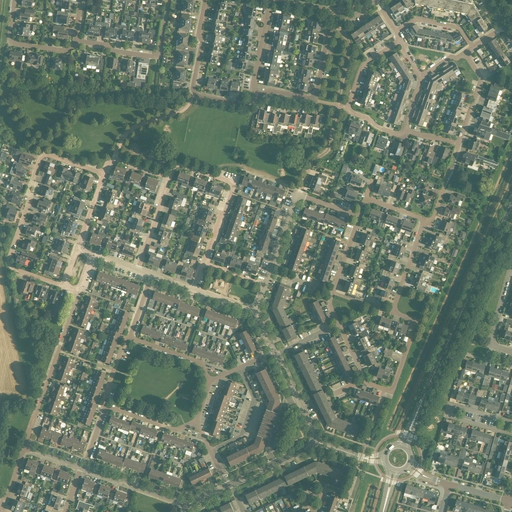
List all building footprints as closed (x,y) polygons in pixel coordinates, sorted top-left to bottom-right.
[(68,2),(68,0),(57,0),(56,5),(62,6),(62,9),(72,10),(73,3),(68,2)] [(217,9),(216,9),(216,12),(225,14),(225,13),(222,13),(222,10),(226,11),(227,4),(230,5),(231,1),(226,0),(220,0),(220,2),(219,2),(217,9)] [(402,0),(405,5),(408,9),(415,4),(432,7),(431,13),(434,14),(436,14),(435,14),(443,16),(443,15),(445,16),(448,17),(449,11),(466,14),(471,21),(471,22),(475,19),(479,16),(472,5),(451,1),(447,0),(402,0)] [(409,11),(408,9),(405,5),(403,6),(400,2),(395,5),(400,13),(405,10),(406,12),(409,11)] [(245,18),(254,20),(255,20),(256,17),(255,17),(256,9),(255,9),(256,6),(247,4),(245,13),(246,13),(245,18)] [(192,12),(193,12),(194,8),(193,8),(193,7),(184,5),(183,11),(181,11),(181,14),(188,15),(188,12),(192,13),(192,12)] [(397,18),(396,16),(400,13),(395,5),(390,8),(393,13),(390,14),(394,20),(397,18)] [(20,20),(29,21),(30,17),(34,17),(35,11),(28,10),(28,14),(21,13),(20,16),(19,17),(19,18),(20,19),(20,20)] [(60,24),(69,25),(71,18),(68,17),(69,14),(64,13),(64,12),(58,11),(57,17),(60,18),(60,24)] [(219,20),(223,21),(225,14),(216,12),(214,19),(213,19),(213,22),(219,23),(219,20)] [(287,20),(290,20),(291,14),(285,13),(284,16),(282,16),(278,15),(277,21),(287,23),(287,20)] [(190,23),(192,23),(192,19),(191,19),(191,18),(188,18),(188,15),(181,14),(180,17),(182,17),(181,23),(190,24),(190,23)] [(379,16),(374,19),(380,27),(385,24),(379,16)] [(252,30),(253,30),(254,27),(253,26),(254,20),(245,18),(242,17),(242,20),(245,21),(244,25),(248,26),(247,29),(252,30)] [(471,25),(473,24),(476,28),(484,23),(481,18),(477,21),(475,19),(471,22),(471,21),(469,23),(471,25)] [(318,30),(320,30),(321,27),(320,27),(321,23),(316,22),(317,20),(313,19),(313,21),(312,21),(311,26),(309,25),(308,31),(317,33),(318,30)] [(370,22),(375,30),(377,28),(378,30),(380,30),(381,29),(380,27),(374,19),(370,22)] [(87,20),(86,27),(89,27),(88,35),(89,36),(90,36),(91,36),(91,35),(94,36),(95,26),(93,26),(92,21),(87,20)] [(288,33),(287,33),(288,27),(286,27),(287,23),(277,21),(276,27),(282,28),(281,31),(288,33)] [(96,36),(97,37),(98,37),(99,37),(100,29),(103,29),(104,23),(96,22),(95,26),(94,36),(96,36)] [(222,26),(218,26),(219,23),(213,22),(212,25),(213,25),(212,32),(213,32),(219,33),(223,34),(224,31),(221,30),(222,26)] [(365,25),(370,33),(375,30),(370,22),(365,25)] [(106,38),(107,39),(108,38),(110,38),(112,29),(109,28),(109,24),(104,23),(103,29),(106,30),(105,37),(106,38)] [(113,39),(114,40),(115,40),(116,39),(117,31),(120,32),(121,23),(120,23),(120,25),(116,25),(114,29),(112,29),(110,38),(113,39)] [(122,40),(122,41),(124,41),(125,40),(127,41),(129,31),(126,31),(126,26),(122,25),(122,23),(121,23),(120,32),(123,32),(122,40)] [(190,29),(191,29),(191,26),(190,25),(190,24),(181,23),(180,28),(179,28),(178,31),(185,32),(186,29),(189,30),(190,29)] [(487,28),(484,23),(476,28),(479,33),(477,34),(479,37),(487,32),(486,29),(487,28)] [(22,35),(22,36),(30,37),(31,31),(35,31),(36,25),(23,24),(22,27),(20,27),(20,30),(18,29),(18,34),(22,35)] [(418,36),(419,29),(416,24),(409,29),(408,28),(405,30),(407,33),(409,33),(412,37),(414,35),(415,36),(418,36)] [(360,28),(365,36),(370,33),(365,25),(360,28)] [(58,37),(67,39),(68,32),(61,31),(62,28),(54,26),(53,33),(58,34),(58,37)] [(130,41),(131,42),(132,42),(133,41),(134,34),(137,34),(138,28),(133,27),(131,31),(129,31),(127,41),(130,41)] [(139,42),(139,43),(141,43),(142,43),(144,43),(145,33),(143,33),(143,28),(138,28),(137,34),(140,34),(138,42),(139,42)] [(251,40),(252,37),(251,36),(252,30),(247,29),(243,28),(242,35),(246,36),(245,38),(245,39),(251,40)] [(355,31),(361,39),(365,36),(360,28),(355,31)] [(148,34),(145,33),(144,43),(147,43),(147,44),(149,45),(150,44),(151,36),(154,36),(156,36),(157,30),(155,30),(150,29),(148,34)] [(188,40),(189,40),(190,37),(188,37),(189,36),(185,35),(185,32),(178,31),(177,31),(177,34),(179,35),(179,40),(188,41),(188,40)] [(280,34),(274,33),(273,39),(283,41),(284,35),(287,36),(288,33),(281,31),(280,34)] [(319,39),(319,36),(317,36),(317,33),(308,31),(307,36),(309,36),(308,41),(317,43),(317,39),(319,39)] [(361,39),(355,31),(351,35),(356,43),(361,39)] [(213,35),(211,42),(220,44),(222,37),(218,36),(219,33),(213,32),(212,32),(212,35),(213,35)] [(453,36),(451,43),(454,44),(459,40),(460,42),(463,40),(458,33),(456,35),(455,34),(453,36)] [(252,47),(251,47),(252,40),(251,40),(245,39),(245,38),(240,37),(240,41),(243,41),(242,45),(245,46),(245,49),(251,50),(252,47)] [(278,47),(277,50),(281,50),(283,51),(285,45),(282,45),(283,41),(273,39),(272,45),(278,47)] [(490,49),(498,44),(495,39),(487,44),(490,49)] [(178,46),(176,45),(176,49),(183,50),(183,47),(187,47),(187,46),(188,46),(189,43),(188,43),(188,41),(179,40),(178,46)] [(220,47),(216,46),(217,43),(220,44),(211,42),(210,45),(211,45),(209,52),(218,54),(220,47)] [(498,44),(490,49),(493,54),(501,48),(498,44)] [(316,51),(315,51),(316,47),(307,45),(306,50),(304,49),(303,55),(313,57),(313,53),(316,54),(316,51)] [(501,48),(493,54),(496,59),(504,53),(501,48)] [(188,58),(189,58),(190,54),(188,54),(188,53),(182,52),(183,50),(176,49),(175,52),(179,52),(178,58),(188,59),(188,58)] [(249,53),(250,53),(251,50),(245,49),(244,52),(241,51),(240,55),(236,54),(236,57),(238,58),(248,60),(249,53)] [(275,49),(275,52),(269,51),(268,57),(277,59),(281,60),(282,56),(280,56),(281,54),(283,54),(286,54),(287,52),(283,51),(281,50),(277,50),(275,49)] [(20,61),(22,53),(16,52),(16,53),(10,52),(9,60),(20,61)] [(215,53),(218,54),(209,52),(208,55),(209,55),(207,62),(216,64),(218,57),(214,56),(215,53)] [(390,67),(400,61),(398,58),(399,57),(396,53),(389,58),(392,62),(388,64),(390,67)] [(504,53),(496,59),(499,63),(507,58),(504,53)] [(43,56),(35,55),(35,56),(28,55),(27,63),(34,64),(33,64),(41,66),(43,56)] [(87,57),(82,56),(81,64),(84,65),(83,68),(85,68),(86,68),(86,67),(87,67),(87,66),(87,65),(92,66),(93,56),(87,55),(87,57)] [(314,63),(314,60),(312,60),(313,57),(303,55),(302,60),(304,60),(303,65),(312,67),(313,63),(314,63)] [(100,70),(103,70),(103,66),(100,66),(101,59),(99,59),(99,57),(93,56),(92,66),(97,66),(96,68),(97,68),(97,69),(98,70),(100,70)] [(280,63),(277,63),(277,59),(268,57),(266,63),(272,64),(272,67),(279,69),(280,63)] [(58,58),(56,58),(55,58),(52,58),(51,65),(55,70),(56,70),(57,70),(61,70),(62,63),(59,59),(58,58)] [(111,58),(109,68),(116,69),(115,72),(119,73),(120,65),(117,65),(118,59),(111,58)] [(188,64),(189,60),(187,60),(188,59),(178,58),(178,63),(176,63),(176,66),(183,67),(183,64),(187,65),(187,64),(188,64)] [(236,68),(245,70),(247,63),(248,60),(238,58),(236,68)] [(507,58),(499,63),(503,68),(511,63),(507,58)] [(124,60),(123,71),(130,72),(129,75),(134,76),(135,68),(132,67),(132,62),(124,60)] [(400,61),(390,67),(392,70),(396,68),(398,72),(406,67),(403,62),(402,63),(400,61)] [(146,76),(148,65),(147,65),(147,64),(140,63),(139,66),(138,66),(137,78),(141,79),(142,75),(146,76)] [(448,69),(454,79),(457,77),(455,73),(458,71),(459,72),(460,74),(461,73),(459,70),(454,63),(449,66),(450,67),(448,69)] [(175,69),(177,69),(176,75),(185,76),(185,75),(187,75),(187,72),(186,72),(186,71),(182,70),(183,67),(176,66),(175,69)] [(275,74),(278,74),(279,69),(272,67),(271,70),(265,69),(264,75),(274,77),(275,74)] [(406,67),(398,72),(401,76),(397,78),(399,81),(414,79),(410,74),(409,74),(407,72),(409,71),(406,67)] [(311,75),(310,75),(311,71),(302,69),(301,74),(299,73),(298,79),(308,81),(308,77),(311,78),(311,75)] [(440,72),(445,80),(449,77),(451,81),(454,79),(448,69),(445,71),(444,69),(440,72)] [(368,75),(369,75),(367,79),(376,82),(377,77),(379,78),(380,74),(369,71),(368,75)] [(429,79),(443,90),(443,89),(443,88),(443,87),(442,87),(443,86),(441,83),(445,80),(440,72),(439,73),(439,72),(438,72),(437,73),(437,74),(435,75),(436,77),(434,78),(433,77),(429,79)] [(174,80),(173,84),(180,85),(181,82),(184,82),(184,81),(186,81),(186,78),(185,78),(185,76),(176,75),(175,81),(174,80)] [(268,86),(274,87),(275,81),(273,81),(274,77),(264,75),(263,81),(269,82),(268,86)] [(214,88),(214,89),(217,90),(219,79),(219,78),(216,78),(216,79),(209,78),(207,87),(214,88)] [(220,90),(220,89),(227,91),(228,85),(229,82),(229,79),(227,78),(226,78),(225,79),(225,81),(222,80),(221,84),(220,84),(221,79),(219,79),(217,90),(220,90)] [(309,87),(310,84),(307,83),(308,81),(298,79),(297,84),(299,84),(298,89),(307,90),(308,87),(309,87)] [(365,87),(376,91),(379,83),(376,82),(367,79),(366,83),(365,83),(363,87),(365,87)] [(414,79),(399,81),(398,84),(402,86),(401,89),(399,89),(399,90),(401,90),(409,93),(411,88),(409,88),(410,85),(412,85),(414,79)] [(425,92),(434,95),(435,90),(439,91),(440,90),(441,91),(442,90),(443,90),(429,79),(428,84),(429,84),(428,87),(427,87),(426,89),(425,89),(424,90),(425,91),(425,92)] [(237,92),(239,83),(240,81),(236,80),(236,82),(232,81),(231,85),(228,85),(227,91),(230,91),(230,90),(237,92)] [(495,82),(493,87),(491,86),(489,92),(498,95),(499,90),(501,91),(502,90),(504,85),(495,82)] [(364,96),(372,99),(374,94),(375,94),(376,91),(365,87),(364,91),(365,91),(364,96)] [(409,93),(401,90),(399,95),(395,93),(394,97),(405,101),(406,98),(407,98),(409,93)] [(455,94),(456,95),(454,100),(463,103),(464,99),(465,99),(467,95),(456,91),(455,94)] [(424,100),(435,104),(436,100),(432,99),(434,95),(425,92),(423,97),(425,97),(424,100)] [(489,92),(486,98),(489,99),(488,103),(496,106),(497,105),(498,101),(497,100),(496,99),(498,95),(489,92)] [(372,104),(370,103),(372,99),(364,96),(362,100),(361,99),(360,103),(370,107),(372,104)] [(405,101),(394,97),(393,100),(397,102),(395,106),(404,109),(405,104),(404,104),(405,101)] [(419,107),(428,110),(430,106),(434,107),(435,104),(424,100),(423,103),(421,102),(419,107)] [(463,103),(454,100),(453,105),(452,104),(450,107),(461,111),(463,107),(461,107),(463,103)] [(486,108),(483,107),(481,113),(490,116),(492,112),(493,112),(494,111),(496,106),(488,103),(486,108)] [(404,109),(395,106),(393,111),(390,109),(388,113),(399,117),(400,114),(402,114),(404,109)] [(418,116),(429,120),(430,116),(426,115),(428,110),(419,107),(418,112),(419,113),(418,116)] [(461,111),(450,107),(449,110),(451,111),(449,116),(457,119),(459,114),(460,115),(461,111)] [(259,111),(259,115),(257,114),(256,119),(258,119),(257,122),(264,123),(263,130),(264,130),(263,132),(265,132),(266,131),(267,125),(270,114),(263,112),(263,111),(259,111)] [(399,122),(400,120),(398,119),(399,117),(388,113),(385,112),(385,113),(386,114),(388,115),(387,116),(388,116),(387,121),(398,125),(398,124),(398,125),(399,124),(400,123),(399,122)] [(490,116),(481,113),(479,119),(482,120),(480,124),(485,126),(489,128),(491,123),(490,121),(489,121),(490,116)] [(277,132),(280,115),(279,117),(273,116),(273,114),(270,114),(267,125),(274,126),(273,133),(276,134),(277,132)] [(288,126),(291,114),(290,114),(290,115),(287,115),(287,116),(280,115),(277,132),(280,132),(282,126),(288,127),(289,126),(288,126)] [(301,117),(300,117),(294,116),(294,115),(291,114),(288,126),(289,126),(295,127),(293,134),(297,135),(298,132),(301,117)] [(309,127),(311,116),(308,115),(308,117),(301,115),(300,117),(301,117),(298,132),(301,132),(303,126),(309,127)] [(311,116),(309,127),(308,133),(312,134),(313,127),(320,128),(320,125),(322,126),(323,122),(321,121),(322,117),(318,116),(318,117),(311,116)] [(429,120),(418,116),(417,119),(416,118),(414,123),(422,126),(424,122),(428,123),(429,120)] [(457,123),(456,123),(457,119),(449,116),(447,120),(446,120),(445,123),(446,124),(446,123),(455,126),(454,127),(456,127),(457,123)] [(354,137),(353,139),(354,141),(355,140),(356,142),(358,141),(362,130),(361,130),(360,128),(359,128),(360,125),(359,123),(355,122),(354,122),(354,121),(353,121),(351,122),(351,123),(352,123),(351,124),(349,128),(350,129),(349,129),(348,132),(349,132),(350,134),(352,135),(353,134),(356,135),(355,136),(354,137)] [(454,131),(453,131),(454,127),(455,126),(446,123),(446,124),(444,128),(443,128),(442,131),(453,135),(454,131)] [(475,127),(473,135),(483,138),(487,139),(489,135),(490,133),(506,138),(508,134),(489,128),(485,126),(480,124),(479,124),(478,128),(475,127)] [(366,144),(366,142),(370,144),(372,139),(371,139),(373,134),(366,132),(365,137),(361,135),(359,143),(364,145),(366,144)] [(375,147),(383,150),(387,139),(379,136),(375,147)] [(474,138),(473,141),(470,140),(468,145),(467,148),(476,152),(477,148),(479,143),(480,140),(474,138)] [(421,149),(417,148),(419,142),(411,140),(409,144),(410,144),(408,149),(414,151),(413,154),(418,156),(421,149)] [(390,151),(391,151),(390,155),(393,156),(394,154),(401,156),(404,148),(400,147),(401,144),(394,141),(390,151)] [(424,161),(431,163),(433,155),(431,154),(433,148),(426,145),(423,155),(426,156),(424,161)] [(441,147),(438,157),(446,159),(449,149),(441,147)] [(18,164),(22,165),(24,162),(27,163),(31,164),(33,157),(26,155),(27,153),(22,152),(23,151),(13,148),(12,153),(20,156),(18,160),(19,160),(18,164)] [(463,155),(461,162),(472,166),(475,155),(470,154),(469,157),(463,155)] [(47,162),(43,171),(49,173),(45,184),(50,186),(55,172),(52,171),(54,165),(47,162)] [(24,177),(27,170),(21,168),(22,165),(18,164),(17,163),(16,166),(13,165),(10,173),(15,175),(16,174),(24,177)] [(112,170),(109,176),(112,177),(111,179),(117,181),(118,178),(121,168),(116,166),(114,171),(112,170)] [(70,172),(67,171),(67,169),(61,167),(57,176),(64,179),(67,180),(70,172)] [(128,175),(125,174),(127,170),(121,168),(118,178),(123,179),(123,180),(126,181),(128,175)] [(76,183),(80,173),(73,171),(72,173),(70,172),(67,180),(70,181),(76,183)] [(137,174),(132,172),(130,176),(128,175),(126,181),(128,182),(129,181),(134,183),(137,174)] [(180,172),(177,181),(182,183),(185,174),(180,172)] [(249,173),(248,177),(244,176),(241,184),(247,186),(251,174),(249,173)] [(351,173),(350,177),(347,181),(349,184),(350,183),(360,186),(362,180),(357,178),(358,175),(351,173)] [(139,185),(139,186),(142,187),(144,181),(141,180),(143,175),(137,174),(134,183),(139,185)] [(185,174),(182,183),(181,185),(186,187),(189,188),(191,182),(192,182),(191,182),(189,181),(190,176),(185,174)] [(321,175),(320,178),(314,176),(312,182),(321,185),(322,182),(325,183),(327,177),(321,175)] [(9,186),(20,190),(22,183),(15,181),(16,178),(10,176),(8,182),(10,183),(9,186)] [(90,190),(94,178),(86,176),(82,187),(90,190)] [(144,181),(142,187),(141,188),(149,191),(150,189),(153,179),(148,177),(146,182),(144,181)] [(259,177),(258,181),(255,180),(252,188),(257,190),(261,178),(259,177)] [(201,180),(196,178),(194,183),(192,182),(189,188),(192,189),(193,186),(198,188),(201,180)] [(157,195),(160,187),(157,186),(159,181),(153,179),(150,189),(149,191),(154,193),(157,195)] [(208,187),(205,186),(207,181),(201,180),(198,188),(197,191),(205,194),(208,187)] [(269,181),(268,185),(265,183),(262,192),(267,193),(271,181),(269,181)] [(272,186),(273,182),(271,181),(267,193),(266,196),(271,198),(272,195),(275,187),(272,186)] [(383,195),(386,187),(387,183),(382,181),(378,193),(383,195)] [(322,189),(320,188),(321,185),(312,182),(310,188),(315,190),(314,193),(320,195),(322,189)] [(218,185),(212,183),(211,188),(208,187),(205,194),(214,197),(215,194),(218,185)] [(386,187),(383,195),(388,197),(392,185),(387,183),(386,187)] [(280,184),(278,188),(275,187),(272,195),(277,197),(281,185),(280,184)] [(424,190),(422,194),(419,204),(428,207),(432,197),(425,195),(427,191),(429,186),(423,184),(421,189),(424,190)] [(220,196),(223,187),(218,185),(215,194),(220,196)] [(282,189),(283,185),(281,185),(277,197),(282,199),(285,191),(282,189)] [(396,191),(399,192),(397,198),(402,200),(406,188),(403,187),(398,185),(396,191)] [(44,189),(42,188),(39,195),(47,197),(49,194),(52,195),(54,189),(45,186),(44,189)] [(357,193),(353,192),(354,189),(347,186),(345,191),(347,192),(345,197),(355,200),(357,193)] [(410,189),(406,188),(402,200),(408,202),(410,196),(413,197),(415,191),(410,189)] [(108,190),(106,196),(115,199),(116,197),(119,198),(121,192),(113,189),(112,192),(108,190)] [(20,205),(22,198),(17,196),(18,193),(12,191),(10,196),(13,197),(11,202),(20,205)] [(457,197),(451,195),(448,202),(458,205),(459,200),(462,201),(464,197),(466,198),(466,197),(464,196),(458,194),(457,197)] [(171,196),(169,202),(178,205),(181,206),(184,198),(179,196),(177,195),(176,198),(171,196)] [(83,209),(85,203),(79,201),(80,198),(74,196),(72,202),(76,203),(74,206),(83,209)] [(109,203),(108,205),(114,207),(115,204),(114,204),(115,199),(106,196),(104,201),(109,203)] [(238,200),(234,199),(233,201),(245,205),(247,200),(250,201),(250,199),(242,196),(241,198),(239,197),(238,200)] [(148,211),(150,205),(145,204),(146,201),(139,198),(138,201),(137,201),(135,206),(139,207),(148,211)] [(42,210),(43,208),(46,209),(47,206),(49,207),(51,202),(46,200),(45,202),(39,201),(37,208),(42,210)] [(235,207),(244,210),(247,211),(248,206),(245,205),(233,201),(233,202),(237,204),(235,207)] [(178,214),(179,211),(176,210),(178,205),(169,202),(168,207),(173,209),(172,212),(178,214)] [(14,221),(17,212),(14,210),(15,207),(7,204),(6,209),(9,210),(6,218),(14,221)] [(212,217),(214,211),(209,210),(210,207),(208,206),(203,204),(202,207),(205,208),(203,214),(212,217)] [(68,214),(74,216),(75,213),(81,215),(83,209),(74,206),(71,205),(68,214)] [(102,206),(100,212),(110,215),(111,210),(113,210),(114,207),(108,205),(107,208),(102,206)] [(282,218),(283,216),(279,215),(280,211),(277,210),(278,208),(270,206),(269,208),(272,209),(270,214),(282,218)] [(141,217),(142,214),(146,216),(148,211),(139,207),(137,212),(136,212),(135,215),(141,217)] [(453,207),(452,210),(446,208),(443,215),(453,219),(454,214),(458,215),(460,209),(453,207)] [(308,218),(311,210),(305,208),(302,216),(308,218)] [(374,219),(377,211),(372,209),(369,217),(374,219)] [(311,210),(308,218),(313,220),(316,211),(311,210)] [(229,213),(233,214),(232,218),(240,220),(242,215),(230,211),(229,213)] [(316,211),(313,220),(318,222),(321,213),(316,211)] [(380,227),(383,221),(380,220),(382,213),(377,211),(374,219),(379,221),(377,226),(380,227)] [(103,222),(108,223),(109,224),(110,222),(109,221),(108,220),(110,215),(100,212),(98,217),(103,219),(102,221),(103,222)] [(166,213),(164,218),(172,221),(174,216),(177,217),(178,214),(172,212),(171,215),(166,213)] [(278,218),(282,220),(282,218),(270,214),(268,213),(268,215),(270,215),(268,219),(276,222),(278,218)] [(321,213),(318,222),(323,223),(324,222),(323,222),(326,215),(321,213)] [(32,221),(41,225),(42,221),(45,222),(47,216),(41,214),(40,217),(34,215),(32,221)] [(143,227),(144,221),(140,220),(141,217),(135,215),(133,214),(132,217),(133,218),(132,219),(131,221),(131,222),(133,223),(143,227)] [(199,218),(197,221),(204,223),(205,220),(210,222),(212,217),(203,214),(201,219),(199,218)] [(326,215),(323,222),(324,222),(328,224),(331,216),(326,214),(326,215)] [(390,225),(393,217),(388,215),(385,222),(383,221),(380,227),(379,231),(380,231),(382,227),(383,228),(385,223),(390,225)] [(76,229),(78,224),(72,221),(73,218),(67,216),(64,225),(76,229)] [(331,216),(328,224),(334,226),(336,217),(331,216)] [(336,217),(334,226),(339,228),(342,219),(336,217)] [(396,232),(399,226),(396,225),(398,218),(393,217),(390,225),(395,227),(393,231),(396,232)] [(172,230),(173,227),(171,226),(172,221),(164,218),(162,223),(167,225),(166,228),(172,230)] [(227,219),(226,221),(238,226),(238,225),(241,226),(243,221),(240,220),(232,218),(231,221),(227,219)] [(279,228),(279,226),(275,225),(276,222),(268,219),(265,218),(264,223),(279,228)] [(342,219),(339,228),(344,229),(347,221),(342,219)] [(406,220),(405,221),(404,220),(401,227),(399,226),(396,232),(399,233),(401,229),(406,231),(409,222),(408,222),(409,221),(406,220)] [(204,223),(197,221),(196,224),(195,229),(197,230),(206,233),(208,228),(203,226),(204,223)] [(226,223),(230,224),(228,228),(236,231),(238,226),(226,221),(226,223)] [(447,232),(448,227),(449,227),(454,228),(456,223),(450,221),(449,223),(443,221),(441,225),(440,225),(439,229),(447,232)] [(409,222),(406,231),(405,234),(410,236),(411,232),(414,224),(409,222)] [(135,233),(136,230),(141,232),(143,227),(133,223),(131,228),(130,228),(129,231),(134,233),(135,233)] [(274,228),(278,230),(279,228),(264,223),(263,223),(263,224),(266,225),(265,229),(273,232),(274,228)] [(57,234),(61,235),(62,234),(67,236),(68,232),(74,234),(76,229),(64,225),(62,231),(59,229),(58,231),(57,233),(57,234)] [(30,236),(31,234),(34,235),(36,229),(39,230),(40,228),(35,226),(34,228),(28,226),(25,234),(30,236)] [(160,229),(158,234),(167,238),(169,232),(171,233),(172,230),(166,228),(165,231),(160,229)] [(311,230),(302,228),(301,233),(309,236),(311,230)] [(276,237),(272,235),(273,232),(265,229),(263,234),(275,238),(276,237)] [(193,234),(192,237),(198,239),(199,236),(204,238),(206,233),(197,230),(196,235),(193,234)] [(235,236),(223,231),(222,233),(226,234),(225,238),(227,239),(226,241),(226,242),(232,244),(235,245),(237,237),(235,236)] [(98,235),(95,244),(100,246),(101,242),(104,243),(106,237),(107,235),(99,232),(98,235)] [(378,234),(372,232),(371,232),(371,235),(364,233),(362,238),(370,241),(372,236),(377,237),(378,234)] [(91,237),(89,243),(95,244),(98,235),(93,233),(91,237)] [(309,236),(301,233),(299,238),(307,241),(309,236)] [(69,243),(62,240),(63,237),(61,236),(61,235),(57,234),(55,238),(57,239),(57,240),(56,244),(59,245),(67,248),(69,243)] [(162,245),(167,247),(168,244),(165,243),(167,238),(158,234),(156,240),(161,241),(160,244),(162,245)] [(439,234),(438,236),(432,234),(430,239),(430,240),(437,242),(439,243),(441,240),(444,241),(446,236),(439,234)] [(105,248),(111,250),(114,240),(109,239),(109,238),(106,237),(104,243),(107,243),(105,248)] [(200,249),(202,244),(197,242),(198,239),(192,237),(189,245),(192,246),(200,249)] [(307,241),(299,238),(297,243),(305,246),(307,241)] [(331,243),(339,246),(341,241),(333,238),(331,243)] [(366,249),(372,251),(373,248),(372,247),(373,242),(370,241),(362,238),(360,243),(367,246),(366,249)] [(21,247),(30,251),(31,247),(34,248),(36,242),(27,239),(26,242),(23,241),(21,247)] [(119,242),(114,240),(111,250),(116,252),(116,251),(119,252),(122,242),(123,240),(120,239),(119,241),(119,242)] [(272,247),(268,245),(269,242),(261,239),(259,244),(271,249),(272,247)] [(399,245),(400,242),(391,239),(390,242),(393,243),(395,244),(394,246),(393,245),(392,248),(393,248),(393,249),(404,253),(406,247),(399,245)] [(438,252),(440,247),(441,244),(439,243),(437,242),(430,240),(430,239),(428,239),(426,244),(432,247),(431,250),(438,252)] [(121,254),(127,256),(131,244),(131,243),(126,241),(123,240),(122,242),(119,252),(122,253),(121,254)] [(305,246),(297,243),(295,248),(304,251),(305,246)] [(339,246),(331,243),(329,249),(337,252),(339,246)] [(132,258),(135,248),(136,245),(131,244),(127,256),(132,258)] [(259,244),(257,252),(256,252),(263,255),(264,252),(266,252),(267,249),(271,250),(271,249),(259,244)] [(65,253),(66,252),(67,253),(68,250),(67,249),(67,248),(59,245),(57,250),(52,248),(50,252),(57,255),(58,251),(65,253)] [(186,253),(191,255),(193,256),(194,253),(199,255),(200,249),(192,246),(190,251),(187,250),(186,253)] [(304,251),(295,248),(293,253),(302,256),(304,251)] [(337,252),(329,249),(327,254),(336,257),(337,252)] [(365,251),(358,249),(356,254),(364,257),(366,252),(371,253),(372,251),(366,249),(365,251)] [(388,256),(394,258),(395,255),(402,258),(404,253),(393,249),(392,249),(391,254),(389,253),(388,256)] [(226,256),(229,257),(231,252),(231,251),(228,250),(227,253),(226,252),(224,251),(222,250),(221,253),(218,261),(224,263),(226,256)] [(150,258),(148,263),(153,265),(156,256),(157,254),(148,251),(146,257),(150,258)] [(213,260),(218,261),(221,253),(216,251),(213,260)] [(229,265),(234,267),(237,259),(238,256),(233,254),(234,252),(231,251),(231,252),(229,257),(232,258),(229,265)] [(18,256),(16,262),(24,265),(27,259),(26,258),(26,257),(27,258),(28,254),(22,252),(21,255),(21,257),(18,256)] [(302,256),(293,253),(292,258),(300,261),(302,256)] [(48,260),(52,261),(51,265),(60,268),(62,262),(56,260),(57,257),(50,254),(48,260)] [(336,257),(327,254),(326,259),(334,262),(336,257)] [(360,265),(366,267),(367,264),(363,262),(364,257),(356,254),(354,259),(361,262),(360,265)] [(432,254),(431,256),(425,254),(423,259),(423,260),(430,262),(432,263),(434,260),(436,260),(438,255),(432,254)] [(160,262),(163,263),(165,256),(162,255),(161,258),(156,256),(153,265),(158,267),(160,262)] [(245,271),(251,273),(255,262),(250,260),(250,258),(251,256),(248,255),(247,257),(245,263),(248,264),(245,271)] [(164,269),(169,271),(172,262),(167,260),(168,257),(165,256),(163,263),(166,264),(164,269)] [(242,262),(245,263),(247,257),(244,256),(242,261),(237,259),(234,267),(240,269),(242,262)] [(400,265),(400,263),(393,261),(394,258),(388,256),(387,259),(392,261),(390,266),(398,269),(398,268),(399,268),(400,268),(401,266),(400,265)] [(300,261),(292,258),(290,264),(298,266),(300,261)] [(334,262),(326,259),(324,264),(332,267),(334,262)] [(432,266),(429,265),(430,262),(423,260),(423,259),(421,259),(419,264),(425,267),(424,270),(430,272),(432,266)] [(176,268),(179,269),(182,262),(179,261),(178,264),(172,262),(169,271),(175,273),(176,268)] [(180,275),(186,277),(189,268),(190,265),(185,263),(182,262),(179,269),(182,270),(180,275)] [(256,275),(259,267),(260,263),(255,262),(251,273),(256,275)] [(295,271),(296,272),(298,266),(290,264),(288,269),(295,271)] [(332,267),(324,264),(322,269),(330,272),(332,267)] [(51,275),(52,272),(58,274),(60,268),(51,265),(50,268),(46,267),(44,273),(45,273),(45,274),(48,275),(48,274),(51,275)] [(359,273),(361,268),(365,269),(366,267),(360,265),(359,267),(352,265),(351,270),(359,273)] [(398,269),(390,266),(388,271),(383,269),(381,269),(380,271),(382,272),(389,274),(390,272),(396,274),(397,272),(398,273),(399,272),(399,270),(399,269),(398,269)] [(191,278),(194,270),(189,268),(186,277),(191,278)] [(330,272),(322,269),(320,274),(328,277),(330,272)] [(355,281),(361,283),(362,280),(357,278),(359,273),(351,270),(349,275),(356,278),(355,281)] [(99,271),(96,281),(101,283),(104,273),(99,271)] [(384,282),(393,285),(395,279),(388,277),(389,274),(382,272),(380,271),(380,273),(381,275),(386,277),(384,282)] [(423,271),(422,274),(416,272),(414,278),(423,281),(425,278),(428,279),(429,277),(431,277),(432,274),(423,271)] [(104,273),(101,283),(106,284),(109,275),(104,273)] [(328,277),(320,274),(318,279),(319,280),(327,282),(328,277)] [(109,275),(106,284),(111,286),(114,277),(109,275)] [(114,277),(111,286),(116,288),(120,279),(114,277)] [(427,287),(422,285),(423,281),(414,278),(412,284),(417,286),(416,289),(424,292),(427,287)] [(120,279),(116,288),(121,290),(125,280),(120,279)] [(31,283),(23,280),(20,291),(21,293),(22,295),(22,296),(23,296),(26,294),(27,294),(28,294),(28,291),(31,292),(34,286),(31,285),(31,283)] [(125,280),(121,290),(126,292),(130,282),(125,280)] [(345,286),(353,289),(355,284),(360,285),(361,283),(355,281),(354,283),(347,281),(345,286)] [(130,282),(126,292),(132,293),(135,284),(130,282)] [(383,290),(384,288),(391,290),(393,285),(384,282),(383,287),(378,285),(377,288),(379,289),(383,290)] [(286,299),(287,295),(289,296),(290,293),(288,292),(290,288),(290,286),(280,283),(276,296),(286,299)] [(137,295),(140,286),(135,284),(132,293),(137,295)] [(39,296),(38,298),(43,299),(42,300),(45,302),(48,295),(45,294),(46,290),(45,289),(45,288),(38,285),(35,295),(39,296)] [(351,294),(353,289),(345,286),(343,291),(350,294),(349,297),(355,299),(356,296),(351,294)] [(388,298),(390,293),(383,290),(379,289),(377,294),(375,293),(374,296),(380,299),(381,296),(388,298)] [(59,307),(62,300),(59,299),(60,295),(59,294),(60,293),(52,290),(49,300),(53,301),(52,303),(57,304),(54,313),(59,315),(61,308),(59,307)] [(152,294),(154,294),(152,299),(158,301),(160,293),(153,290),(152,294)] [(86,295),(85,298),(86,298),(85,301),(97,306),(98,304),(95,303),(96,299),(86,295)] [(283,307),(286,299),(276,296),(272,306),(283,307)] [(84,305),(82,304),(82,307),(92,310),(94,306),(97,307),(96,308),(98,309),(99,306),(97,306),(85,301),(84,305)] [(312,309),(320,306),(317,301),(309,304),(312,309)] [(277,320),(287,315),(283,307),(272,306),(273,310),(277,320)] [(314,314),(322,310),(320,306),(312,309),(314,314)] [(94,315),(91,314),(92,310),(82,307),(81,309),(82,309),(81,313),(93,317),(94,316),(94,315)] [(129,313),(120,309),(118,315),(128,318),(129,313)] [(204,312),(206,313),(204,317),(209,319),(212,311),(205,309),(204,312)] [(316,319),(324,315),(322,310),(314,314),(316,319)] [(90,318),(93,319),(93,317),(81,313),(80,316),(78,316),(78,318),(88,322),(90,318)] [(116,320),(126,323),(128,318),(118,315),(116,320)] [(282,330),(291,325),(290,322),(292,321),(291,319),(291,318),(288,319),(287,315),(277,320),(282,330)] [(324,315),(316,319),(319,324),(327,320),(324,315)] [(379,325),(384,327),(387,318),(382,316),(379,323),(376,322),(374,328),(373,331),(376,332),(377,329),(379,325)] [(349,325),(351,330),(351,331),(362,325),(359,320),(361,320),(360,317),(354,320),(355,322),(349,325)] [(82,328),(86,329),(88,322),(78,318),(77,320),(78,321),(77,324),(83,326),(82,328)] [(237,323),(239,324),(240,321),(232,318),(230,326),(235,328),(237,323)] [(390,334),(392,328),(390,327),(392,320),(387,318),(384,327),(389,328),(387,333),(390,334)] [(115,325),(124,328),(126,323),(116,320),(115,325)] [(400,332),(403,324),(398,322),(395,329),(392,328),(390,334),(393,335),(393,336),(398,337),(400,332)] [(405,335),(405,334),(408,326),(403,324),(400,332),(398,337),(402,338),(401,340),(403,340),(402,343),(406,344),(409,336),(405,335)] [(120,333),(122,333),(124,328),(115,325),(113,330),(120,333)] [(143,325),(140,333),(146,335),(149,326),(143,325)] [(288,342),(297,338),(296,335),(294,332),(297,331),(295,328),(293,329),(291,325),(282,330),(288,342)] [(361,335),(367,332),(366,329),(364,330),(362,326),(362,325),(351,331),(353,335),(360,332),(361,335)] [(149,326),(146,335),(151,336),(154,328),(149,326)] [(503,332),(505,333),(504,338),(510,340),(511,333),(511,328),(505,326),(503,332)] [(82,335),(84,331),(73,327),(72,330),(74,330),(72,333),(85,338),(88,339),(89,337),(87,336),(82,335)] [(154,328),(151,336),(156,338),(159,330),(154,328)] [(243,330),(244,332),(239,334),(242,339),(249,335),(246,328),(243,330)] [(113,330),(111,329),(109,334),(118,338),(120,333),(113,330)] [(163,334),(164,332),(159,330),(156,338),(161,340),(163,334)] [(358,346),(366,342),(364,337),(368,335),(367,332),(361,335),(363,338),(356,341),(358,346)] [(81,338),(84,339),(85,338),(72,333),(71,337),(70,336),(69,339),(80,342),(81,338)] [(107,340),(117,343),(118,338),(109,334),(107,340)] [(161,340),(160,342),(165,343),(168,336),(163,334),(161,340)] [(249,335),(242,339),(244,344),(251,340),(249,335)] [(329,345),(337,341),(334,336),(326,340),(329,345)] [(69,341),(70,341),(68,345),(81,349),(82,347),(79,346),(80,342),(69,339),(69,341)] [(106,345),(115,348),(117,343),(107,340),(106,345)] [(251,340),(244,344),(246,348),(254,345),(251,340)] [(187,347),(189,343),(184,341),(181,349),(188,351),(189,348),(187,347)] [(331,350),(339,346),(337,341),(329,345),(331,350)] [(369,350),(374,348),(375,348),(373,345),(369,347),(366,342),(358,346),(361,351),(367,348),(369,350)] [(195,344),(192,353),(197,355),(200,346),(195,344)] [(65,350),(76,354),(77,350),(81,351),(81,349),(68,345),(67,348),(66,348),(65,350)] [(104,350),(113,353),(115,348),(106,345),(104,350)] [(249,353),(256,350),(254,345),(246,348),(249,353)] [(200,346),(197,355),(202,356),(205,348),(200,346)] [(333,355),(341,351),(339,346),(331,350),(333,355)] [(205,348),(202,356),(207,358),(210,350),(205,348)] [(374,357),(377,356),(374,351),(376,350),(375,348),(374,348),(369,350),(370,353),(363,356),(366,361),(374,357)] [(305,354),(304,351),(303,350),(302,349),(293,353),(299,365),(308,361),(307,357),(309,356),(308,353),(305,354)] [(102,355),(111,358),(113,353),(104,350),(102,355)] [(210,350),(207,358),(212,360),(215,352),(210,350)] [(336,360),(344,356),(341,351),(333,355),(336,360)] [(215,352),(212,360),(217,362),(220,353),(215,352)] [(223,364),(225,355),(220,353),(217,362),(223,364)] [(100,360),(109,363),(111,358),(102,355),(100,360)] [(62,358),(64,359),(62,362),(75,366),(76,365),(73,364),(74,360),(74,358),(69,356),(69,358),(63,356),(62,358)] [(338,364),(346,361),(344,356),(336,360),(338,364)] [(374,363),(376,368),(378,363),(376,362),(374,357),(366,361),(368,366),(374,363)] [(299,365),(304,375),(313,371),(311,367),(314,366),(312,363),(310,364),(308,361),(299,365)] [(341,369),(349,365),(346,361),(338,364),(341,369)] [(470,371),(473,362),(467,361),(464,369),(470,371)] [(71,367),(74,368),(75,366),(62,362),(61,365),(60,365),(59,367),(70,371),(71,367)] [(382,378),(385,370),(379,368),(381,363),(378,362),(378,363),(376,368),(379,369),(376,376),(382,378)] [(473,362),(470,371),(476,372),(479,364),(473,362)] [(479,364),(476,372),(483,374),(485,366),(479,364)] [(343,374),(351,370),(349,365),(341,369),(343,374)] [(385,370),(382,378),(387,380),(391,368),(386,366),(385,370)] [(72,376),(69,375),(70,371),(59,367),(58,370),(60,370),(58,373),(71,378),(72,376)] [(270,378),(264,367),(255,371),(258,377),(255,378),(257,381),(259,380),(261,383),(270,378)] [(494,377),(496,369),(490,367),(488,375),(494,377)] [(496,369),(494,377),(500,379),(502,371),(496,369)] [(106,373),(97,370),(95,375),(104,378),(106,373)] [(351,370),(343,374),(345,379),(353,375),(351,370)] [(318,376),(317,373),(315,374),(313,371),(304,375),(308,385),(318,380),(316,377),(318,376)] [(502,371),(500,379),(506,381),(508,372),(502,371)] [(66,383),(67,378),(70,380),(71,378),(58,373),(57,377),(56,376),(55,379),(66,383)] [(104,378),(95,375),(93,380),(102,383),(104,378)] [(262,387),(260,388),(261,391),(264,390),(265,393),(275,388),(270,378),(261,383),(262,387)] [(102,383),(93,380),(91,385),(101,389),(102,383)] [(323,386),(322,383),(319,384),(318,380),(308,385),(313,394),(322,390),(321,387),(323,386)] [(236,385),(234,384),(235,382),(232,381),(231,383),(228,382),(227,386),(235,389),(236,385)] [(66,385),(63,384),(62,386),(56,384),(55,387),(54,387),(53,389),(63,393),(66,385)] [(101,389),(91,385),(90,390),(99,394),(101,389)] [(265,393),(269,401),(278,396),(275,388),(265,393)] [(65,398),(62,396),(63,393),(53,389),(52,391),(53,392),(52,395),(65,399),(65,398)] [(360,399),(363,391),(358,389),(355,397),(360,399)] [(455,398),(456,398),(456,399),(462,401),(464,393),(465,390),(462,389),(461,392),(458,391),(457,394),(456,394),(455,394),(454,397),(455,398)] [(470,394),(468,403),(474,404),(475,401),(477,402),(481,390),(478,389),(476,396),(473,395),(474,392),(471,391),(470,394)] [(99,394),(90,390),(88,395),(97,399),(99,394)] [(327,394),(326,392),(324,393),(322,390),(313,394),(317,403),(318,404),(327,400),(327,399),(326,398),(328,397),(327,394)] [(485,408),(488,399),(482,398),(484,391),(481,390),(477,402),(480,403),(479,406),(485,408)] [(363,391),(360,399),(365,401),(368,393),(363,391)] [(368,393),(365,401),(370,403),(373,395),(368,393)] [(468,403),(470,394),(464,393),(462,401),(468,403)] [(61,400),(64,401),(65,399),(52,395),(51,398),(50,398),(49,400),(59,404),(61,400)] [(97,404),(95,404),(97,399),(88,395),(86,401),(97,405),(97,404)] [(373,395),(370,403),(376,405),(379,396),(373,395)] [(268,405),(266,409),(276,413),(280,403),(279,398),(278,396),(269,401),(268,405)] [(500,403),(497,402),(498,398),(495,397),(493,401),(494,401),(491,409),(497,411),(500,403)] [(488,399),(485,408),(491,409),(494,401),(493,401),(488,399)] [(61,409),(58,408),(59,404),(49,400),(48,402),(49,403),(48,406),(61,411),(61,409)] [(330,406),(332,405),(332,403),(330,401),(328,402),(328,401),(327,400),(318,404),(318,405),(322,413),(331,408),(330,406)] [(86,401),(88,401),(86,406),(95,410),(97,405),(86,401)] [(506,406),(503,405),(502,411),(506,413),(507,412),(511,413),(511,414),(511,407),(506,406)] [(55,415),(57,411),(60,412),(61,411),(48,406),(47,409),(46,409),(45,411),(55,415)] [(95,410),(86,406),(84,412),(94,415),(95,410)] [(327,424),(330,427),(331,427),(336,418),(334,414),(338,412),(337,411),(333,412),(331,408),(322,413),(327,424)] [(265,412),(262,411),(261,414),(276,419),(277,416),(265,412)] [(94,415),(84,412),(82,417),(92,420),(94,415)] [(276,419),(261,414),(260,417),(275,422),(276,419)] [(111,416),(108,424),(114,426),(116,418),(111,416)] [(81,422),(90,425),(92,420),(82,417),(81,422)] [(260,417),(259,421),(273,426),(275,422),(260,417)] [(346,421),(336,418),(331,427),(342,431),(346,421)] [(349,419),(348,422),(346,421),(342,431),(352,434),(355,424),(351,423),(352,420),(350,419),(350,420),(349,419)] [(259,421),(258,425),(272,430),(273,426),(259,421)] [(132,422),(132,423),(127,422),(124,429),(129,431),(132,422)] [(129,431),(130,429),(135,431),(137,423),(132,422),(129,431)] [(448,426),(445,425),(442,424),(440,432),(452,435),(453,433),(455,425),(449,423),(448,426)] [(355,435),(356,436),(360,426),(355,424),(352,434),(355,435)] [(43,427),(39,438),(42,439),(42,437),(45,439),(50,426),(48,425),(47,429),(43,427)] [(257,428),(271,433),(272,430),(258,425),(257,428)] [(453,433),(455,434),(458,435),(459,435),(461,426),(455,425),(453,433)] [(49,440),(48,441),(51,442),(54,431),(50,430),(51,427),(50,426),(45,439),(49,440)] [(459,435),(458,435),(457,439),(461,439),(462,436),(464,436),(464,438),(467,439),(468,436),(469,431),(466,430),(467,428),(461,426),(459,435)] [(255,431),(258,432),(270,436),(271,433),(257,428),(255,431)] [(155,438),(157,434),(159,435),(160,431),(153,429),(150,437),(155,438)] [(213,436),(216,437),(216,435),(218,436),(220,431),(212,429),(210,433),(213,434),(213,436)] [(476,440),(478,431),(472,430),(472,432),(469,431),(468,436),(467,439),(464,448),(468,448),(470,440),(476,442),(476,440)] [(53,442),(53,441),(57,443),(59,437),(61,437),(62,434),(54,431),(51,442),(53,442)] [(478,431),(476,440),(482,441),(484,433),(478,431)] [(64,435),(60,445),(63,446),(63,445),(66,446),(71,433),(69,433),(68,436),(64,435)] [(70,447),(69,448),(72,449),(75,439),(71,437),(73,434),(71,433),(66,446),(70,447)] [(161,441),(166,443),(169,435),(164,433),(162,438),(160,437),(159,440),(161,441)] [(491,435),(484,433),(482,441),(488,443),(487,446),(485,453),(488,454),(492,439),(490,438),(491,435)] [(171,445),(174,436),(169,435),(166,443),(171,445)] [(263,449),(267,439),(257,435),(256,440),(254,443),(261,452),(263,449)] [(176,446),(179,438),(174,436),(171,445),(176,446)] [(80,437),(79,440),(75,439),(72,449),(74,450),(74,449),(78,450),(82,437),(80,437)] [(81,451),(81,452),(83,453),(87,443),(83,441),(84,438),(82,437),(78,450),(81,451)] [(511,442),(505,440),(504,443),(497,441),(498,438),(495,437),(493,443),(497,445),(503,447),(503,446),(511,449),(511,445),(511,442)] [(181,448),(184,440),(179,438),(176,446),(179,448),(178,450),(180,450),(181,448)] [(186,450),(189,442),(184,440),(181,448),(186,450)] [(194,446),(194,444),(189,442),(186,450),(192,452),(194,446)] [(254,443),(249,446),(253,456),(261,452),(254,443)] [(243,449),(242,447),(239,448),(240,450),(236,452),(241,462),(253,456),(249,446),(243,449)] [(501,452),(509,455),(511,449),(503,446),(503,447),(501,452)] [(98,451),(97,450),(95,457),(102,460),(104,452),(105,450),(100,448),(98,455),(97,454),(98,451)] [(456,467),(457,464),(459,465),(464,449),(461,448),(459,457),(453,455),(450,465),(456,467)] [(467,470),(471,459),(468,458),(467,461),(464,460),(467,450),(464,449),(459,465),(462,466),(461,468),(467,470)] [(438,451),(435,450),(433,457),(436,458),(439,459),(438,462),(444,463),(446,455),(447,452),(445,451),(441,450),(441,452),(438,451)] [(224,458),(229,467),(241,462),(236,452),(233,454),(232,451),(229,453),(230,455),(224,458)] [(509,455),(501,452),(499,458),(508,461),(509,455)] [(444,463),(450,465),(453,455),(453,454),(451,453),(450,456),(446,455),(444,463)] [(125,457),(125,459),(120,457),(117,465),(122,467),(125,457)] [(124,468),(125,466),(128,467),(131,459),(125,457),(122,467),(124,468)] [(508,461),(499,458),(498,464),(506,467),(508,461)] [(33,461),(28,459),(24,472),(29,474),(33,461)] [(473,472),(476,463),(472,462),(473,459),(471,459),(467,470),(473,472)] [(40,469),(37,468),(39,463),(33,461),(29,474),(34,476),(34,475),(35,474),(38,475),(40,469)] [(328,465),(325,464),(325,462),(323,461),(322,463),(318,462),(314,462),(317,472),(325,475),(328,465)] [(307,463),(307,465),(304,467),(308,476),(312,474),(313,476),(314,475),(313,473),(316,472),(317,472),(314,462),(310,464),(309,462),(307,463)] [(476,463),(473,472),(480,473),(481,469),(484,469),(485,463),(482,463),(482,465),(476,463)] [(506,467),(498,464),(496,470),(504,472),(506,467)] [(49,467),(44,465),(42,470),(40,469),(38,475),(40,476),(41,474),(46,476),(49,467)] [(339,469),(335,468),(336,466),(333,465),(332,467),(328,465),(325,475),(335,478),(339,469)] [(51,479),(54,480),(56,474),(53,473),(55,469),(49,467),(46,476),(51,478),(51,479)] [(300,468),(300,467),(297,468),(298,470),(295,471),(294,471),(299,480),(300,480),(301,479),(308,476),(304,467),(300,468)] [(504,472),(496,470),(489,468),(486,467),(484,474),(487,474),(488,471),(495,473),(494,476),(503,479),(504,472)] [(146,475),(148,476),(154,478),(156,470),(151,468),(149,473),(148,472),(146,475)] [(212,475),(209,468),(204,470),(207,478),(212,475)] [(341,480),(345,469),(343,469),(342,470),(339,469),(335,478),(341,480)] [(161,472),(159,480),(164,482),(167,474),(167,472),(162,470),(161,472)] [(207,478),(204,470),(199,473),(202,480),(207,478)] [(54,480),(56,481),(57,480),(62,482),(65,472),(60,471),(58,475),(56,474),(54,480)] [(287,473),(288,474),(284,476),(289,485),(294,483),(297,481),(298,481),(299,480),(294,471),(293,472),(291,473),(290,471),(287,473)] [(62,482),(67,484),(71,474),(65,472),(62,482)] [(202,480),(199,473),(194,475),(197,482),(202,480)] [(191,486),(192,485),(197,482),(194,475),(189,477),(191,482),(189,483),(191,486)] [(277,477),(278,479),(275,481),(279,490),(289,485),(284,476),(281,478),(280,476),(277,477)] [(181,488),(182,484),(180,484),(182,479),(177,477),(174,485),(181,488)] [(83,484),(81,489),(87,491),(90,481),(85,479),(83,484)] [(95,483),(90,481),(87,491),(92,492),(91,493),(94,494),(96,489),(93,488),(95,483)] [(268,482),(268,484),(265,485),(269,494),(279,490),(275,481),(271,482),(270,481),(268,482)] [(25,485),(20,483),(18,488),(27,491),(29,486),(31,487),(32,484),(27,482),(26,482),(25,485)] [(94,494),(97,495),(97,494),(103,496),(106,487),(101,485),(99,490),(96,489),(94,494)] [(258,487),(259,488),(255,490),(259,499),(269,494),(265,485),(261,487),(261,485),(258,487)] [(410,494),(413,486),(407,485),(404,495),(406,496),(407,493),(410,494)] [(413,486),(410,494),(416,496),(419,488),(413,486)] [(111,488),(106,487),(103,496),(108,498),(107,499),(110,500),(112,494),(110,493),(111,488)] [(16,494),(21,495),(20,498),(29,501),(29,500),(27,499),(30,492),(27,491),(18,488),(16,494)] [(422,498),(425,490),(419,488),(416,496),(417,496),(416,499),(418,499),(419,497),(422,498)] [(110,500),(113,501),(113,500),(119,502),(122,492),(117,490),(115,495),(112,494),(110,500)] [(248,491),(249,493),(243,496),(247,505),(250,504),(259,499),(255,490),(252,492),(251,490),(248,491)] [(428,499),(431,491),(425,490),(422,498),(428,499)] [(60,503),(62,498),(57,496),(58,493),(57,493),(52,491),(51,494),(53,495),(52,500),(60,503)] [(431,491),(428,499),(435,501),(437,493),(431,491)] [(122,492),(119,502),(118,504),(126,507),(128,500),(126,499),(127,494),(122,492)] [(330,500),(338,503),(340,498),(332,495),(330,500)] [(19,501),(14,499),(12,505),(21,508),(24,509),(25,503),(26,503),(28,503),(29,501),(20,498),(19,501)] [(47,504),(46,507),(52,510),(53,507),(59,509),(60,503),(52,500),(50,505),(47,504)] [(328,505),(337,508),(338,503),(330,500),(328,505)] [(454,511),(455,508),(459,509),(460,509),(463,501),(456,500),(454,507),(453,507),(452,511),(454,511)] [(236,510),(232,501),(226,504),(225,503),(223,504),(223,505),(220,507),(222,511),(232,511),(234,511),(236,510)] [(460,511),(461,510),(465,511),(466,511),(469,503),(463,501),(460,509),(459,509),(458,511),(460,511)] [(77,511),(87,511),(88,511),(90,507),(94,508),(94,506),(91,505),(85,503),(84,505),(78,503),(76,509),(79,509),(77,511)] [(467,511),(469,511),(472,511),(475,505),(469,503),(466,511),(465,511),(464,511),(467,511)]
